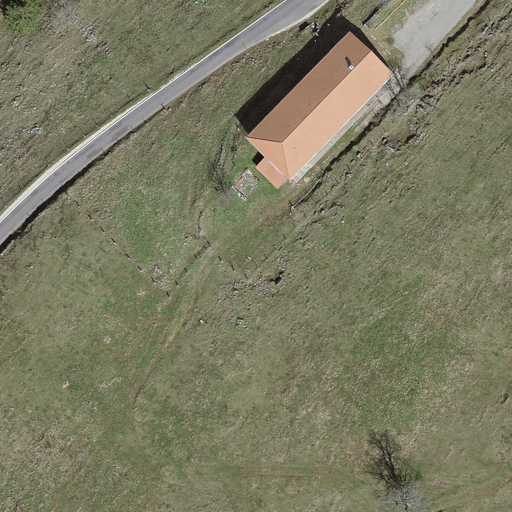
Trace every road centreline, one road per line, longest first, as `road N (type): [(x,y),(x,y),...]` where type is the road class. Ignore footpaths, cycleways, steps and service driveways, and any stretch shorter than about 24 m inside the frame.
road 1 (track): [(511,470),(479,494),(450,500),(321,471),(168,469),(138,454),(128,437),(132,390),(206,263),(294,198),(401,83),(417,54)]
road 2 (tertiary): [(297,0),(91,150),(0,233)]
